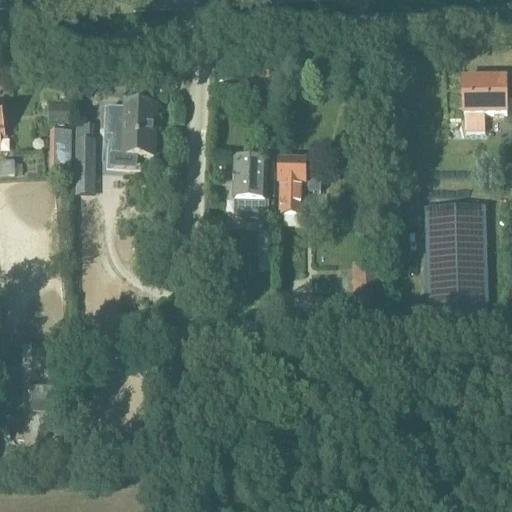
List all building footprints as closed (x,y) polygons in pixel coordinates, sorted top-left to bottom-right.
[(486,137),(486,118),(507,118),(506,83),(463,83),(463,118),(466,118),(465,137),(486,137)] [(69,107),(48,107),(48,127),(69,127),(69,107)] [(124,109),(123,159),(154,161),(157,111),(124,109)] [(76,128),(75,143),(76,184),(95,184),(96,144),(93,144),(94,129),(76,128)] [(242,159),(242,163),(236,163),(235,203),(234,218),(246,221),(258,222),(260,220),(267,220),(267,206),(268,206),(269,165),(255,164),(255,159),(252,156),(246,156),(242,159)] [(0,180),(15,180),(15,166),(0,166),(0,180)] [(307,166),(281,166),(281,189),(281,219),(305,220),(305,190),(308,190),(308,196),(321,196),(321,180),(307,179),(307,166)] [(354,206),(372,206),(372,185),(354,185),(354,206)] [(488,332),(485,210),(426,212),(429,333),(488,332)] [(363,262),(381,262),(381,251),(363,251),(363,262)] [(367,267),(353,268),(354,315),(355,349),(383,349),(384,331),(382,331),(381,267),(367,267)] [(223,354),(276,353),(276,334),(223,335),(223,354)] [(52,386),(31,386),(31,415),(57,415),(57,404),(71,405),(71,366),(53,365),(52,386)]
